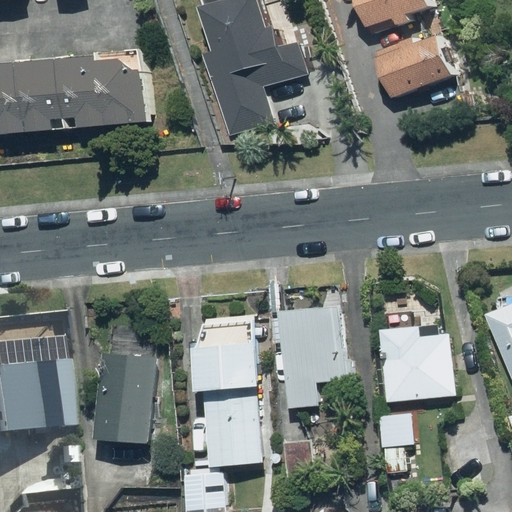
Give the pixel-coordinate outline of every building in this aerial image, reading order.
[(232,50),(213,56),(237,137),(283,124),(272,86),(317,73),(307,38),(300,40),(294,22),(284,25),(276,0),(224,0),(218,2),(232,50)] [(444,0),(372,0),(384,31),(447,7),(444,0)] [(452,31),(384,52),(399,99),(467,78),(452,31)] [(151,52),(0,62),(0,133),(156,123),(151,52)] [(356,304),(292,306),(296,407),(329,406),(328,379),(358,378),(356,304)] [(511,308),(499,314),(511,346),(511,308)] [(272,341),(266,342),(264,316),(212,320),(222,464),(275,460),(269,383),(275,383),(272,341)] [(431,326),(393,328),(399,402),(465,397),(461,335),(432,338),(431,326)] [(169,354),(115,350),(109,439),(163,442),(169,354)] [(72,355),(0,361),(0,383),(4,431),(78,424),(72,355)] [(414,444),(394,445),(396,472),(416,471),(414,444)] [(238,511),(234,470),(192,474),(195,511),(238,511)]
